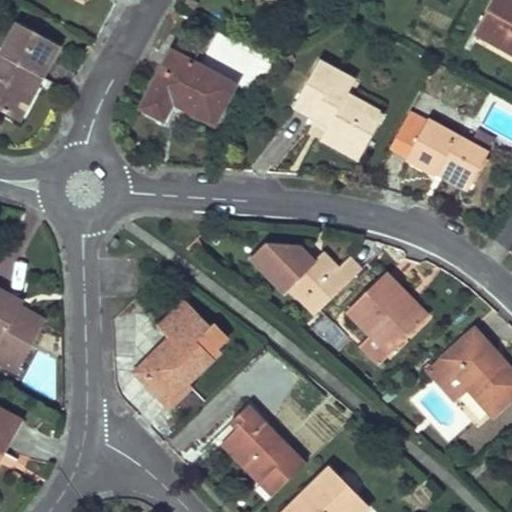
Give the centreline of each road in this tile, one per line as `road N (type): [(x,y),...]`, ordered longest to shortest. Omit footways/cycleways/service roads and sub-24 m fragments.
road 1 (residential): [(114,189),(306,208),(403,227),(487,266)]
road 2 (residential): [(84,218),(86,433)]
road 3 (residential): [(155,0),(110,82),(84,160)]
road 4 (residential): [(86,433),(150,470),(191,511)]
